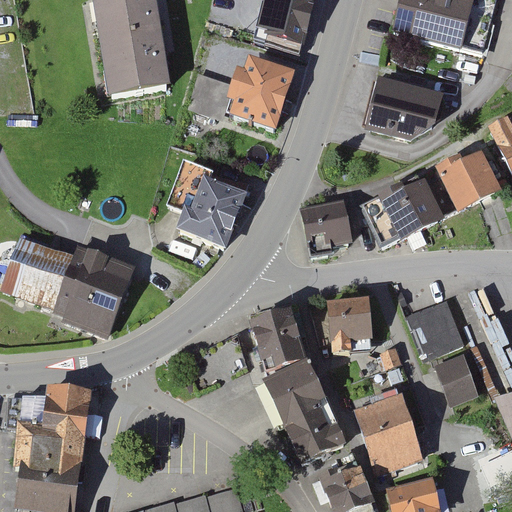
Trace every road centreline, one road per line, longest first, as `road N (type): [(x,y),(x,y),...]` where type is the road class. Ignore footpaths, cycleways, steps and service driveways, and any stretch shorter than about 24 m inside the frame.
road 1 (secondary): [(349,0),(306,152),(266,236),(204,308),(118,361)]
road 2 (track): [(240,270),(309,278),(511,265)]
road 3 (residential): [(304,511),(252,461),(135,392),(118,361)]
